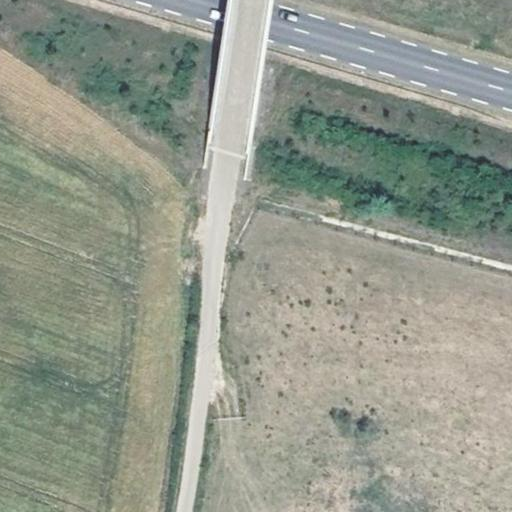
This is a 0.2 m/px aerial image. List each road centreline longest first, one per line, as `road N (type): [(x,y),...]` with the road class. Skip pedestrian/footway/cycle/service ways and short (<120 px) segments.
road 1 (track): [(182,511),(251,0)]
road 2 (primary): [(511,94),(181,0)]
